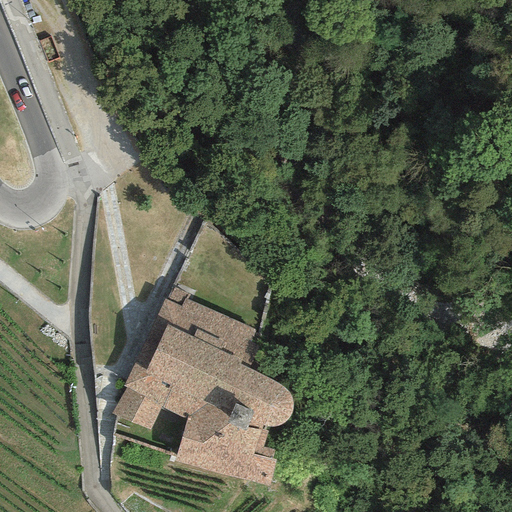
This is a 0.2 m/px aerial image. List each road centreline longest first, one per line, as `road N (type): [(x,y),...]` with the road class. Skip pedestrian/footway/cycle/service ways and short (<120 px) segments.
road 1 (residential): [(80,179),(9,0)]
road 2 (tertiary): [(50,179),(0,47)]
